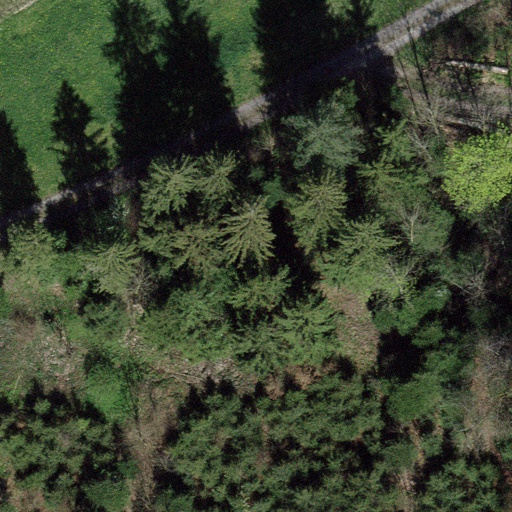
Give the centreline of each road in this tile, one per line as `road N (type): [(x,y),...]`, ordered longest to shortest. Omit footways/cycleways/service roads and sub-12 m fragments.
road 1 (track): [(0,230),(299,91),(467,0)]
road 2 (track): [(373,51),(435,99),(511,102)]
